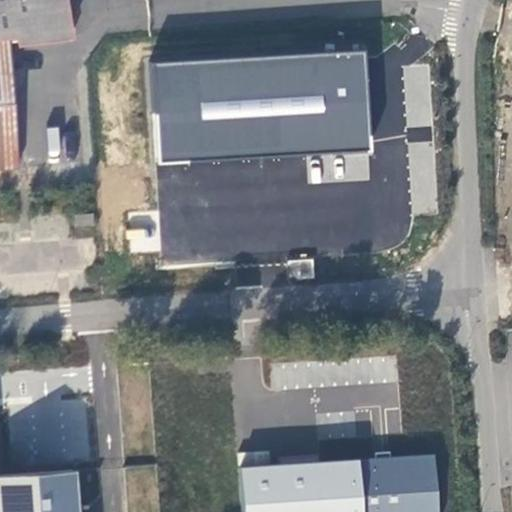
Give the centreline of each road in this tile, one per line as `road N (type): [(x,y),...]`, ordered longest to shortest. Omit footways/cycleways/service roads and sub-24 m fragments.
road 1 (unclassified): [(478,292),(0,328)]
road 2 (unclassified): [(171,14),(407,0),(472,10)]
road 3 (unclassified): [(472,10),(468,119),(478,292)]
road 4 (unclassified): [(478,292),(493,511)]
